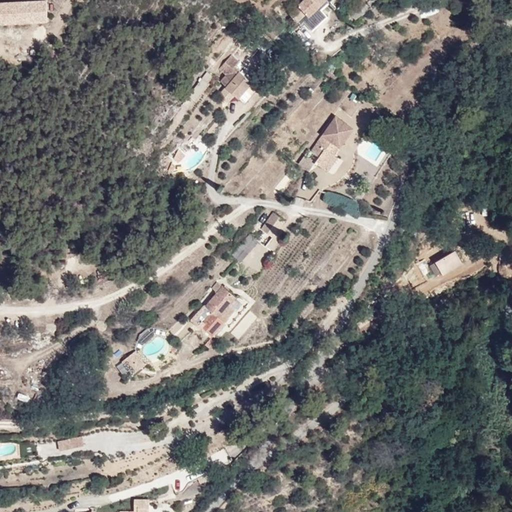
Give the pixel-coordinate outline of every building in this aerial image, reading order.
[(31,0),(0,2),(1,22),(50,19),(48,0),(31,0)] [(279,0),(269,17),(282,27),(304,16),(316,0),(279,0)] [(247,86),(211,57),(194,82),(233,108),(247,86)] [(353,132),(327,117),(284,164),(323,178),(353,132)] [(338,208),(342,198),(329,191),(324,201),(338,208)] [(270,234),(277,216),(269,213),(262,232),(270,234)] [(241,263),(259,242),(249,233),(231,254),(241,263)] [(460,264),(446,252),(421,269),(415,286),(460,264)] [(213,339),(241,301),(211,282),(205,307),(201,329),(213,339)] [(138,352),(116,363),(123,378),(146,367),(138,352)] [(83,438),(58,442),(63,452),(90,448),(83,438)] [(161,511),(162,497),(89,511),(161,511)]
